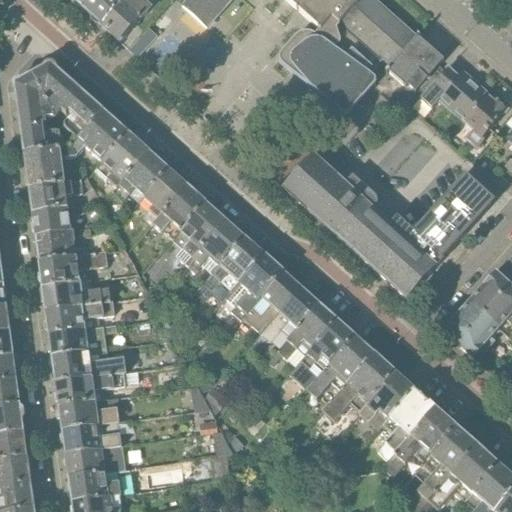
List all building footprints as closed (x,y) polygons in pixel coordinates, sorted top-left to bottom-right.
[(69,0),(82,11),(91,0),(69,0)] [(91,0),(82,11),(102,29),(128,0),(91,0)] [(128,0),(102,29),(120,45),(151,10),(149,8),(154,2),(152,0),(128,0)] [(387,74),(416,41),(369,0),(190,0),(182,9),(206,31),(233,0),(282,0),(319,32),(314,37),(312,36),(310,35),(308,35),(305,35),(303,35),(300,36),(298,37),(296,39),(281,55),(280,57),(279,58),(279,60),(279,61),(279,63),(280,64),(281,66),(282,67),(340,114),(340,115),(342,117),(343,117),(344,118),(345,118),(346,118),(347,118),(348,117),(370,92),(387,74)] [(425,93),(441,77),(436,72),(444,63),(417,39),(416,41),(387,74),(406,90),(408,89),(415,95),(420,88),(425,93)] [(55,121),(62,113),(79,94),(55,72),(46,71),(33,78),(55,121)] [(461,125),(464,128),(489,98),(463,74),(454,83),(451,80),(448,83),(441,77),(425,93),(420,88),(415,95),(405,106),(416,116),(416,115),(426,124),(429,120),(420,111),(431,99),(436,104),(437,103),(454,118),(457,116),(463,122),(461,125)] [(75,161),(70,148),(61,150),(59,136),(56,134),(44,136),(43,127),(46,127),(46,122),(55,121),(33,78),(15,88),(26,168),(62,163),(75,161)] [(64,130),(77,141),(101,114),(79,94),(62,113),(66,118),(69,115),(73,118),(65,127),(64,130)] [(496,133),(492,130),(507,114),(489,98),(464,128),(472,135),(468,139),(466,138),(464,141),(478,154),(481,151),(479,150),(496,133)] [(85,150),(103,165),(128,138),(101,114),(77,141),(70,148),(75,161),(76,161),(85,150)] [(506,168),(511,173),(511,120),(506,127),(511,132),(503,141),(511,148),(511,162),(511,161),(506,168)] [(107,182),(118,192),(149,157),(128,138),(103,165),(100,168),(96,172),(107,182)] [(134,193),(144,201),(168,174),(149,157),(118,192),(112,198),(123,207),(129,199),(134,193)] [(283,191),(315,220),(346,186),(313,157),(283,191)] [(29,191),(65,186),(62,163),(26,168),(29,191)] [(376,275),(407,303),(443,263),(442,262),(482,217),(483,218),(504,194),(472,165),(449,191),(451,192),(413,234),(376,275)] [(149,213),(158,222),(186,190),(168,174),(144,201),(153,209),(149,213)] [(376,275),(413,234),(397,220),(390,227),(375,214),(376,213),(378,209),(378,205),(377,203),(375,199),(352,179),(346,186),(315,220),(376,275)] [(33,217),(68,211),(67,200),(84,198),(82,184),(72,186),(65,186),(29,191),(33,217)] [(162,236),(172,245),(205,207),(186,190),(158,222),(153,228),(162,236)] [(183,266),(186,269),(225,225),(205,207),(172,245),(182,254),(176,260),(183,266)] [(71,211),(72,218),(83,216),(82,210),(71,211)] [(36,239),(72,234),(69,211),(68,211),(33,217),(36,239)] [(200,270),(210,279),(244,242),(225,225),(186,269),(195,277),(200,270)] [(79,241),(92,239),(90,231),(78,233),(79,241)] [(39,264),(76,259),(74,246),(75,245),(74,234),(72,234),(36,239),(39,264)] [(220,308),(225,303),(263,260),(244,242),(210,279),(192,299),(201,307),(210,298),(220,308)] [(43,291),(87,284),(86,274),(87,273),(108,270),(106,255),(76,259),(39,264),(43,291)] [(247,318),(261,302),(283,277),(263,260),(225,303),(234,311),(231,316),(233,318),(240,325),(242,327),(248,320),(247,318)] [(511,273),(504,267),(497,275),(511,288),(511,273)] [(511,315),(511,288),(497,275),(470,305),(499,331),(511,315)] [(254,331),(261,338),(301,293),(283,277),(261,302),(268,309),(251,329),(254,331)] [(46,315),(111,305),(109,293),(88,295),(87,284),(43,291),(46,315)] [(281,335),(288,341),(318,309),(301,293),(261,338),(271,346),(281,335)] [(50,339),(96,332),(95,322),(115,320),(113,305),(111,305),(46,315),(50,339)] [(499,340),(494,336),(499,331),(470,305),(443,335),(472,361),(478,353),(483,357),(499,340)] [(282,360),(295,371),(336,325),(318,309),(288,341),(286,344),(287,345),(269,366),(274,369),(282,360)] [(0,310),(0,334),(9,334),(5,310),(0,310)] [(289,378),(306,394),(354,341),(336,325),(295,371),(289,378)] [(53,361),(90,355),(104,353),(102,338),(115,336),(114,329),(96,332),(50,339),(53,361)] [(0,360),(12,358),(9,334),(0,334),(0,360)] [(338,378),(347,386),(373,358),(354,341),(306,394),(317,403),(338,378)] [(123,377),(127,377),(124,362),(92,366),(90,355),(53,361),(56,386),(123,377)] [(0,383),(15,381),(12,358),(0,360),(0,383)] [(349,409),(359,418),(395,378),(373,358),(347,386),(322,415),(334,426),(349,409)] [(105,394),(125,391),(123,377),(56,386),(59,410),(107,404),(105,394)] [(377,434),(384,427),(414,394),(395,378),(359,418),(369,426),(377,434)] [(0,408),(19,406),(15,381),(0,383),(0,408)] [(198,390),(190,391),(195,416),(211,414),(198,390)] [(205,401),(222,417),(231,407),(213,391),(205,401)] [(378,454),(388,464),(434,413),(414,394),(384,427),(394,436),(378,454)] [(63,435),(117,427),(116,415),(117,415),(116,403),(107,404),(59,410),(63,435)] [(0,436),(22,434),(19,406),(0,408),(0,436)] [(423,471),(431,462),(457,433),(434,413),(388,464),(379,474),(390,484),(414,458),(422,465),(420,468),(423,471)] [(198,427),(199,439),(216,437),(214,425),(198,427)] [(66,458),(121,450),(117,427),(63,435),(66,458)] [(413,501),(424,510),(479,453),(457,433),(431,462),(440,470),(417,496),(413,500),(413,501)] [(0,462),(26,459),(22,434),(0,436),(0,462)] [(227,458),(234,458),(228,447),(222,436),(213,437),(217,460),(227,458)] [(69,481),(111,476),(124,474),(121,450),(66,458),(69,481)] [(442,511),(455,498),(465,506),(498,470),(479,453),(424,510),(426,511),(442,511)] [(0,490),(30,486),(26,459),(0,462),(0,490)] [(498,511),(511,496),(511,482),(498,470),(465,506),(470,511),(498,511)] [(73,507),(120,501),(134,498),(133,487),(122,488),(123,493),(121,493),(119,485),(113,486),(111,476),(69,481),(73,507)] [(0,511),(32,511),(30,486),(0,490),(0,511)] [(511,511),(511,496),(498,511),(511,511)] [(73,511),(128,511),(129,511),(122,511),(121,511),(120,501),(73,507),(73,511)] [(410,511),(421,511),(424,510),(413,501),(408,507),(410,511)]
